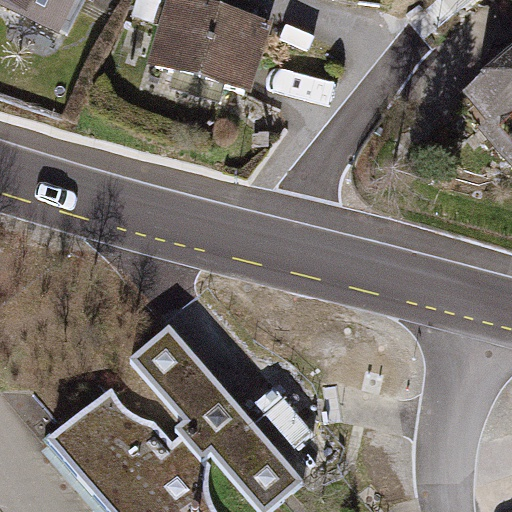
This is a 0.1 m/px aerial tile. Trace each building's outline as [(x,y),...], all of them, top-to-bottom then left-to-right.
[(77,0),(0,0),(0,38),(46,62),(77,0)] [(511,0),(501,0),(511,13),(511,71),(466,112),(511,166),(511,0)] [(266,50),(163,20),(140,98),(243,129),(266,50)] [(112,394),(49,449),(104,511),(215,511),(209,496),(208,481),(211,467),(207,463),(212,459),(258,511),(273,511),(303,487),(170,332),(131,365),(185,426),(176,434),(180,439),(173,445),(154,425),(144,422),(133,416),(125,411),(118,402),(112,394)] [(275,391),(256,407),(295,453),(313,437),(275,391)]
